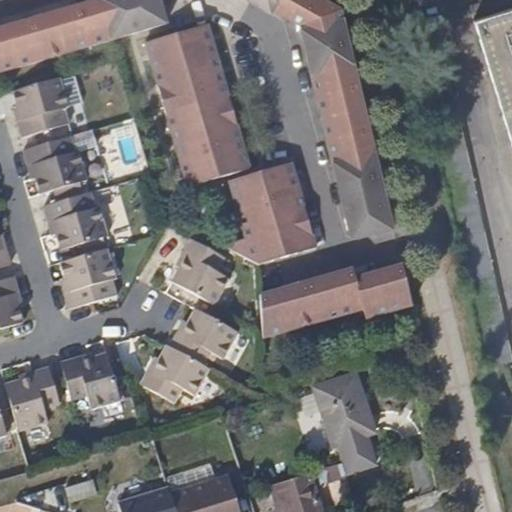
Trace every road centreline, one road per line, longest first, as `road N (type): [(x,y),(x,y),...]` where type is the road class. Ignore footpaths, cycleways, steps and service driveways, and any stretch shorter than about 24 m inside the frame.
road 1 (residential): [(201,0),(275,38),(338,264)]
road 2 (residential): [(448,0),(511,290)]
road 3 (residential): [(56,347),(0,128)]
